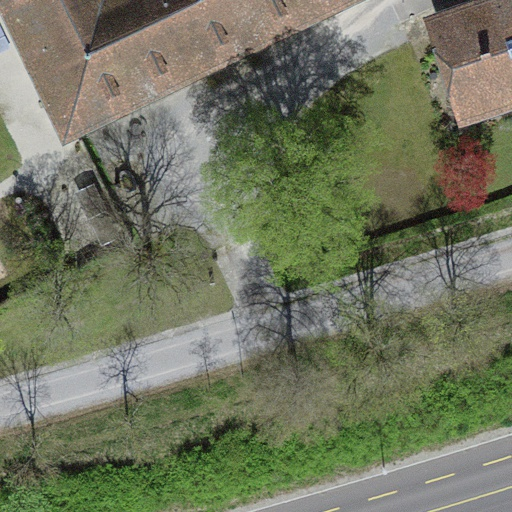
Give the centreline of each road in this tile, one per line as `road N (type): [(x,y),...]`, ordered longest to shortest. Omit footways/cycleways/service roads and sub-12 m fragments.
road 1 (track): [(426,0),(259,123),(235,158),(227,216),(260,336)]
road 2 (track): [(0,68),(42,162),(0,191)]
